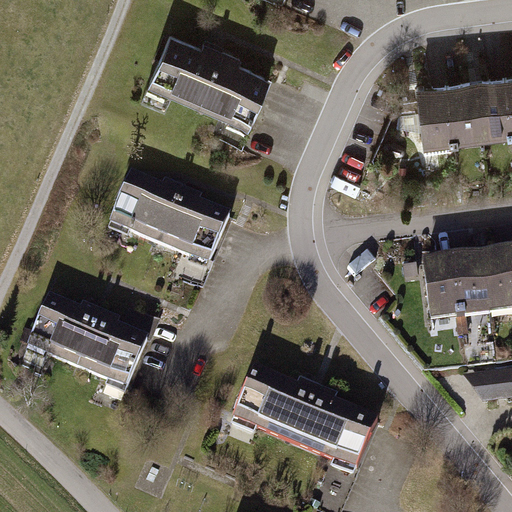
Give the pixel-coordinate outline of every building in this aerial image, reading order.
[(148,76),(247,116),(268,66),(168,26),(148,76)] [(511,133),(511,73),(414,87),(423,146),(511,133)] [(231,210),(130,172),(111,224),(211,262),(231,210)] [(511,241),(419,253),(427,314),(511,303),(511,241)] [(147,334),(48,294),(27,345),(126,385),(147,334)] [(355,461),(374,416),(253,365),(234,410),(355,461)] [(511,366),(465,373),(469,403),(511,397),(511,366)] [(354,483),(311,483),(310,502),(354,502),(354,483)]
